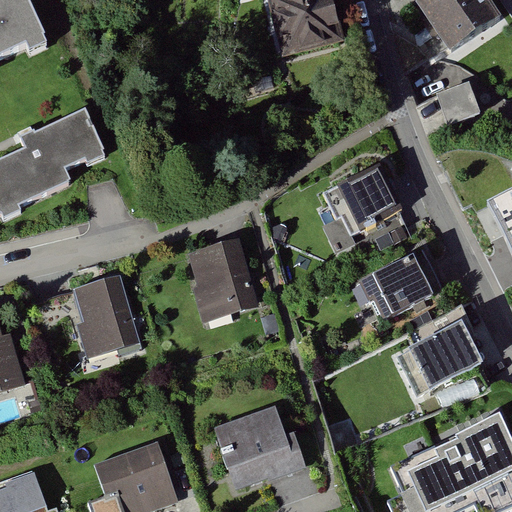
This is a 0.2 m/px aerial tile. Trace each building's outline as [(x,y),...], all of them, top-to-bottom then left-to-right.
[(20,0),(0,0),(0,70),(44,50),(20,0)] [(329,0),(280,0),(266,4),(282,64),(343,48),(329,0)] [(421,0),(394,0),(405,15),(423,3),(421,0)] [(481,0),(430,0),(414,12),(449,63),(501,27),(481,0)] [(471,82),(440,94),(451,123),(482,112),(471,82)] [(24,155),(0,166),(0,219),(3,225),(71,191),(63,176),(82,167),(85,174),(107,163),(84,116),(20,147),(24,155)] [(379,170),(336,192),(359,237),(402,215),(379,170)] [(511,203),(493,214),(511,249),(511,203)] [(239,245),(186,261),(206,326),(258,310),(239,245)] [(412,259),(358,286),(377,325),(431,298),(412,259)] [(123,279),(72,294),(91,360),(142,345),(123,279)] [(429,396),(481,370),(460,327),(407,353),(409,357),(400,362),(418,398),(428,393),(429,396)] [(1,340),(0,335),(0,403),(28,395),(11,337),(1,340)] [(274,412),(213,434),(233,491),(303,466),(293,435),(283,439),(274,412)] [(466,511),(511,491),(511,444),(499,417),(453,437),(455,442),(432,453),(430,447),(386,467),(406,511),(466,511)] [(156,446),(95,468),(110,511),(152,511),(177,503),(156,446)] [(0,511),(57,511),(57,510),(51,511),(46,511),(33,476),(0,487),(0,511)]
